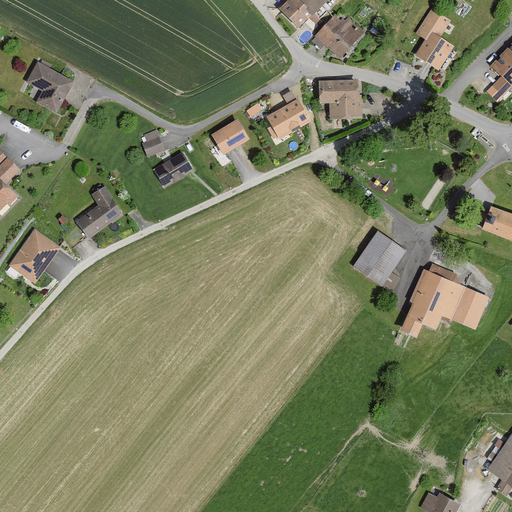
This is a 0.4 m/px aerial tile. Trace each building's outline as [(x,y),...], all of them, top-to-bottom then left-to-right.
[(308,16),(293,0),(287,0),(276,11),(294,30),(308,16)] [(325,0),(293,0),(308,16),(325,0)] [(415,35),(423,41),(413,58),(438,73),(454,48),(440,39),(451,23),(431,10),(415,35)] [(315,34),(339,58),(357,41),(333,17),(315,34)] [(501,100),(511,88),(511,42),(488,67),(500,78),(490,89),(501,100)] [(72,83),(37,63),(26,82),(43,92),(37,103),(55,113),(72,83)] [(330,121),(362,120),(361,95),(359,95),(359,80),(317,81),(318,105),(329,104),(330,121)] [(309,119),(298,100),(269,117),(280,137),(309,119)] [(248,140),(235,120),(210,136),(223,156),(248,140)] [(161,140),(157,130),(144,135),(148,144),(142,146),(147,158),(163,151),(159,141),(161,140)] [(164,188),(193,171),(183,153),(153,170),(164,188)] [(17,196),(5,184),(20,169),(7,157),(0,165),(0,210),(6,205),(8,206),(17,196)] [(86,240),(122,216),(103,187),(90,195),(98,208),(75,223),(86,240)] [(511,215),(487,207),(479,232),(511,245),(511,244),(511,215)] [(60,248),(35,230),(10,266),(36,283),(60,248)] [(406,251),(378,231),(352,268),(391,294),(401,279),(391,273),(406,251)] [(408,305),(410,306),(398,334),(414,341),(419,328),(433,333),(439,318),(450,323),(465,288),(422,270),(408,305)] [(473,333),(488,298),(465,288),(450,323),(473,333)] [(511,485),(511,434),(488,471),(511,485)] [(419,510),(422,511),(456,511),(460,506),(438,493),(436,498),(429,494),(419,510)]
